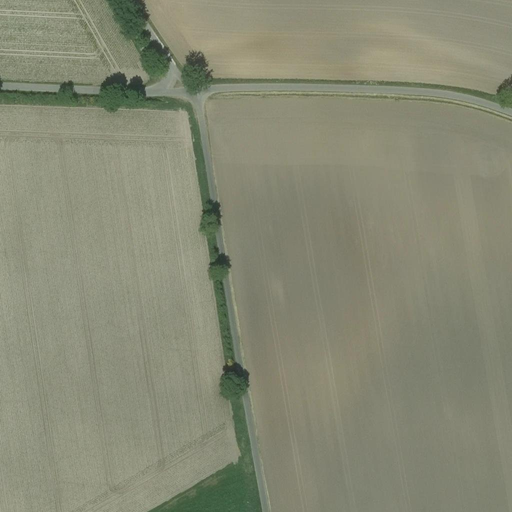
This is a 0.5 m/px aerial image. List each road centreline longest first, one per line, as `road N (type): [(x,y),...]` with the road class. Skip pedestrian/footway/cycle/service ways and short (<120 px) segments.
road 1 (unclassified): [(267,511),(195,93)]
road 2 (unclassified): [(195,93),(415,91),(511,113)]
road 3 (unclassified): [(0,90),(151,93)]
